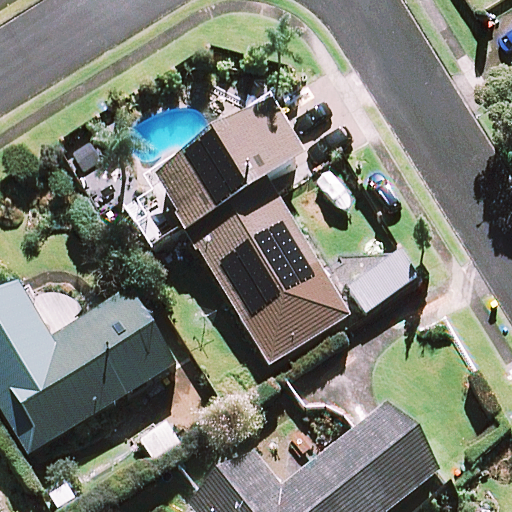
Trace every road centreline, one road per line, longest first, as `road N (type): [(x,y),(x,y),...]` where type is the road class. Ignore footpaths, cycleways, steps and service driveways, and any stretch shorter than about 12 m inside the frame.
road 1 (residential): [(361,0),(511,251)]
road 2 (residential): [(0,83),(143,0)]
